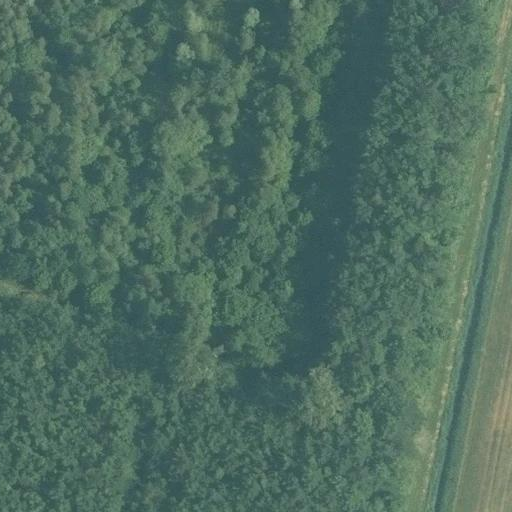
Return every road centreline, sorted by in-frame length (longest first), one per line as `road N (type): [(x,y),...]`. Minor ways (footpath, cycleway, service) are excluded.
road 1 (track): [(407,511),(510,0)]
road 2 (track): [(183,353),(0,283)]
